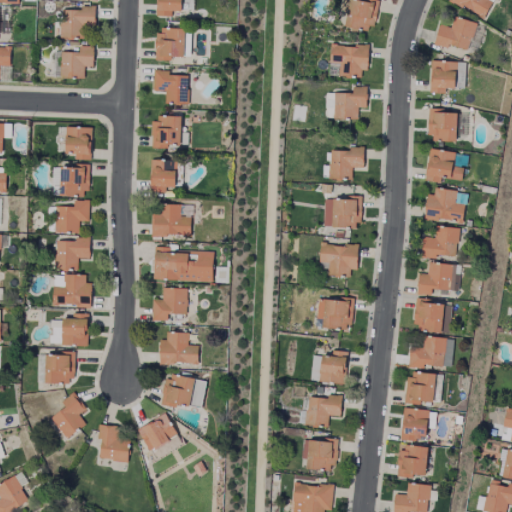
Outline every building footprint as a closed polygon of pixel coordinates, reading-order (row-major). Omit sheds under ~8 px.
[(156,0),(156,16),(172,17),(172,11),(182,11),(182,0),(156,0)] [(378,2),(364,0),(344,0),(339,25),(372,31),(378,2)] [(448,0),(449,0),(483,19),(493,0),(448,0)] [(60,10),(60,38),(89,38),(89,29),(95,29),(95,7),(81,7),(81,10),(60,10)] [(433,45),(448,49),(449,45),(468,51),(476,23),(455,17),(451,28),(439,24),(433,45)] [(156,60),(172,61),(172,57),(184,58),(184,29),(157,28),(156,60)] [(368,46),(330,45),(329,63),(339,64),(338,77),(361,77),(361,71),(367,71),(368,46)] [(0,66),(10,67),(10,47),(0,46),(0,66)] [(61,52),(60,78),(84,79),(84,67),(93,67),(94,47),(79,46),(79,52),(61,52)] [(456,61),(430,61),(429,93),(445,93),(445,88),(456,89),(456,61)] [(188,105),(188,76),(168,75),(168,71),(153,70),(153,91),(165,91),(165,104),(188,105)] [(334,93),(334,119),(358,120),(358,108),(366,108),(367,87),(352,87),(352,93),(334,93)] [(332,118),(333,93),(325,93),(324,118),(332,118)] [(456,142),(457,113),(445,113),(445,109),(429,108),(428,141),(456,142)] [(181,118),(152,117),(151,148),(169,148),(169,144),(181,145),(181,118)] [(11,124),(0,123),(0,152),(2,152),(2,138),(11,138),(11,124)] [(91,160),(92,128),(65,127),(65,152),(74,152),(74,160),(91,160)] [(329,149),(328,179),(351,179),(352,168),(363,168),(364,150),(329,149)] [(425,181),(442,183),(442,178),(461,180),(463,168),(453,167),(455,152),(429,149),(425,181)] [(166,193),(166,188),(175,188),(176,160),(150,160),(150,192),(166,193)] [(88,164),(73,164),(73,168),(53,167),(52,196),(87,197),(88,164)] [(423,218),(462,223),(464,204),(458,203),(460,192),(434,188),(433,195),(427,194),(423,218)] [(360,196),(346,196),(346,200),(324,199),(323,227),(360,228),(360,196)] [(89,221),(89,201),(73,201),(73,207),(56,207),(55,232),(79,233),(79,221),(89,221)] [(151,236),(190,237),(190,217),(180,217),(180,205),(151,204),(151,236)] [(422,237),(421,258),(437,259),(437,256),(456,257),(458,228),(435,227),(434,238),(422,237)] [(90,240),(55,240),(54,270),(77,270),(77,258),(89,259),(90,240)] [(357,270),(358,246),(320,244),(319,262),(328,263),(327,276),(349,277),(350,270),(357,270)] [(153,280),(212,282),(213,253),(169,252),(170,248),(154,247),(153,280)] [(460,265),(428,263),(427,274),(418,274),(416,295),(431,296),(431,289),(458,291),(460,265)] [(91,283),(85,283),(85,276),(53,275),(52,305),(76,305),(76,308),(90,308),(91,283)] [(167,314),(186,315),(187,289),(162,288),(162,300),(152,299),(151,320),(167,321),(167,314)] [(318,297),(316,319),(322,320),(322,328),(350,330),(353,301),(318,297)] [(441,333),(442,329),(445,329),(444,332),(448,332),(452,305),(416,299),(412,329),(441,333)] [(61,345),(87,346),(88,314),(72,314),(72,319),(62,318),(61,345)] [(189,333),(166,333),(166,340),(160,340),(159,364),(197,365),(198,346),(189,345),(189,333)] [(408,368),(423,369),(423,366),(451,367),(452,338),(419,337),(419,346),(409,346),(408,368)] [(311,355),(310,381),(345,383),(346,351),(331,351),(331,356),(311,355)] [(74,352),(59,352),(59,355),(46,355),(45,383),(73,384),(74,352)] [(435,374),(407,372),(405,403),(433,404),(435,374)] [(206,381),(167,373),(161,403),(192,409),(194,396),(202,398),(206,381)] [(65,408),(51,417),(65,439),(86,426),(78,414),(85,410),(74,393),(61,401),(65,408)] [(306,396),(305,426),(328,427),(328,416),(340,417),(341,398),(306,396)] [(426,440),(428,410),(402,409),(400,439),(426,440)] [(511,410),(505,409),(502,427),(511,428),(511,429),(510,442),(511,441),(511,410)] [(147,451),(177,439),(167,415),(137,427),(147,451)] [(128,461),(129,438),(122,438),(122,426),(100,425),(98,460),(128,461)] [(323,441),(302,440),(301,459),(306,459),(306,469),(334,470),(336,439),(323,438),(323,441)] [(397,476),(426,477),(427,446),(398,445),(397,476)] [(511,448),(502,447),(497,477),(511,479),(511,448)] [(28,501),(14,476),(0,483),(0,511),(12,511),(12,510),(28,501)] [(511,484),(489,480),(483,511),(485,511),(505,511),(506,505),(511,506),(511,484)] [(333,486),(293,484),(291,511),(323,511),(323,510),(331,510),(333,486)] [(392,511),(427,511),(429,485),(406,484),(406,495),(394,494),(392,511)]
